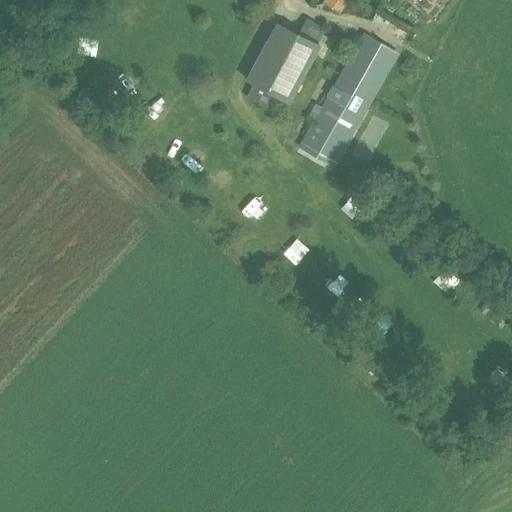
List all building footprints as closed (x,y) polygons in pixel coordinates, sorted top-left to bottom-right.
[(325,0),(324,2),(340,12),(347,0),(325,0)] [(258,86),(271,92),(292,104),(323,45),(278,21),(247,80),(258,86)] [(69,33),(75,53),(90,48),(83,28),(69,33)] [(364,33),(322,108),(316,105),(308,119),(314,122),(299,148),(335,168),(341,158),(400,54),(364,33)] [(153,96),(139,109),(147,118),(161,105),(153,96)] [(249,193),(238,206),(252,218),(263,204),(249,193)] [(377,234),(392,248),(405,233),(390,219),(377,234)] [(298,260),(306,242),(290,235),(282,252),(298,260)] [(381,326),(386,316),(371,309),(366,318),(381,326)]
